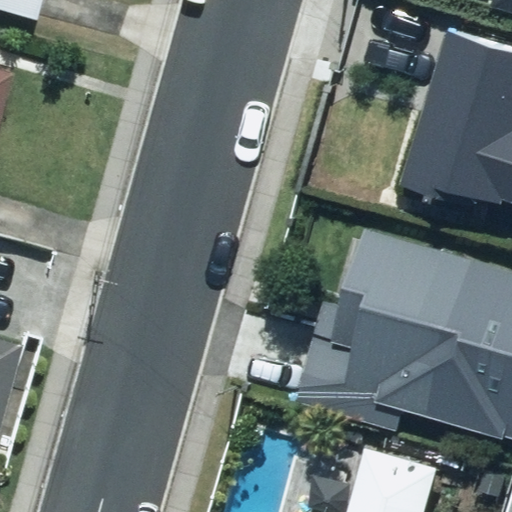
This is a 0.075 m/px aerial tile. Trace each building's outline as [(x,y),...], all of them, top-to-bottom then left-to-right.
[(6,0),(50,13),(53,0),(6,0)] [(511,36),(461,22),(417,179),(492,201),(497,186),(511,189),(511,36)] [(0,152),(25,65),(0,57),(0,152)] [(511,258),(379,223),(374,242),(355,237),(346,272),(387,283),(371,340),(324,327),(306,393),(415,422),(421,402),(511,426),(511,258)] [(0,445),(2,446),(34,338),(0,328),(0,445)] [(441,511),(453,459),(379,442),(363,511),(441,511)]
